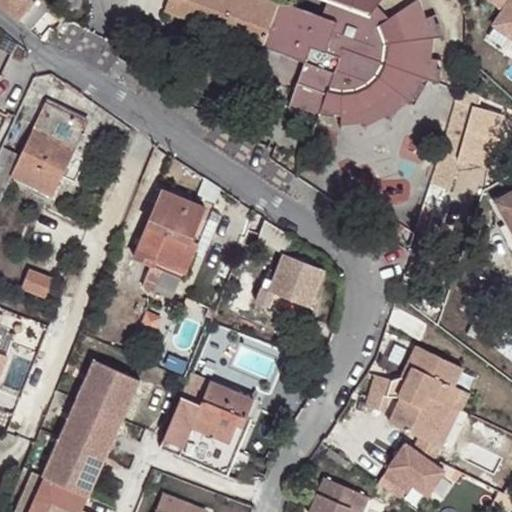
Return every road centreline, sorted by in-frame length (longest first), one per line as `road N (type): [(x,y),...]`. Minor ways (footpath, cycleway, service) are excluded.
road 1 (residential): [(268,511),(281,470),(339,373),(355,314),(351,273),(331,239),(297,212),(0,28)]
road 2 (unknown): [(157,127),(27,425)]
